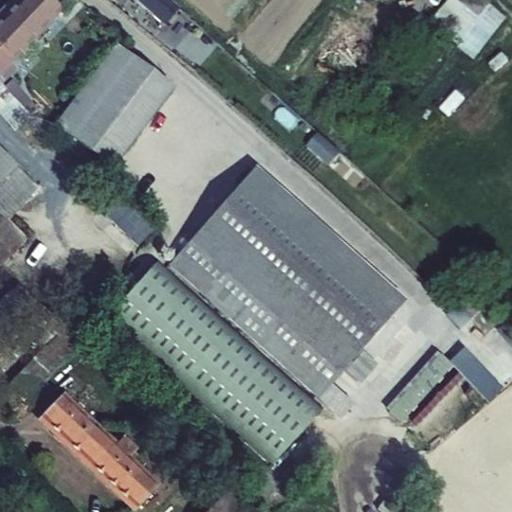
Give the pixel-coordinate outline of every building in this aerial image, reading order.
[(47,0),(22,0),(0,21),(0,76),(62,15),(47,0)] [(143,0),(164,18),(178,1),(177,0),(143,0)] [(447,0),(428,22),(469,60),(507,20),(484,0),(447,0)] [(119,47),(59,124),(115,168),(175,90),(119,47)] [(0,195),(14,209),(34,186),(0,151),(0,195)] [(164,217),(308,351),(371,285),(225,151),(164,217)] [(96,212),(134,247),(152,227),(114,193),(96,212)] [(164,217),(152,229),(295,365),(308,351),(164,217)] [(152,229),(140,242),(284,377),(295,365),(152,229)] [(127,240),(75,295),(235,446),(288,392),(127,240)] [(439,351),(386,401),(411,428),(464,378),(439,351)] [(27,363),(2,390),(18,404),(43,377),(27,363)] [(70,398),(49,421),(142,510),(163,489),(134,461),(141,453),(127,440),(123,443),(118,438),(114,441),(70,398)] [(245,511),(232,498),(217,511),(245,511)]
